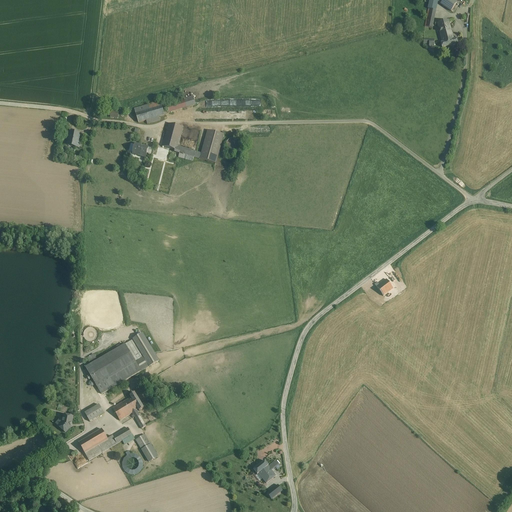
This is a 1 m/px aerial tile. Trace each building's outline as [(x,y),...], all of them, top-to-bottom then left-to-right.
[(437,0),(430,0),(428,9),(436,11),(438,0),(437,0)] [(456,3),(451,0),(443,0),(440,4),(442,5),(451,12),(457,3),(456,3)] [(436,11),(428,9),(425,27),(432,28),(436,11)] [(442,48),(455,45),(458,44),(456,39),(454,40),(449,21),(437,23),(442,43),(441,43),(442,48)] [(434,40),(424,40),(423,44),(429,44),(429,48),(434,48),(434,40)] [(185,99),(167,104),(169,112),(196,104),(195,101),(194,96),(185,99)] [(134,108),(136,114),(161,107),(161,106),(160,102),(160,100),(134,108)] [(161,107),(136,114),(139,123),(147,121),(152,119),(159,117),(165,115),(162,106),(161,107)] [(120,112),(111,111),(110,119),(119,120),(120,112)] [(183,128),(169,124),(162,149),(176,152),(178,147),(183,128)] [(224,135),(208,131),(202,153),(202,154),(200,159),(216,163),(224,135)] [(77,133),(71,132),(69,145),(76,146),(75,147),(79,148),(81,137),(76,136),(77,133)] [(239,148),(239,145),(239,143),(237,141),(235,139),(233,139),(230,139),(228,141),(227,143),(226,145),(227,148),(228,150),(230,151),(233,152),(235,151),(237,150),(239,148)] [(149,147),(136,144),(133,154),(146,157),(149,147)] [(196,152),(178,147),(176,152),(184,155),(183,158),(193,161),(194,157),(196,152)] [(176,152),(162,149),(161,153),(159,153),(157,159),(176,164),(177,157),(175,157),(176,152)] [(387,280),(380,285),(378,283),(375,285),(383,296),(393,289),(387,280)] [(159,361),(143,334),(133,340),(144,357),(135,362),(141,371),(159,361)] [(144,357),(133,340),(125,345),(135,362),(144,357)] [(125,345),(86,368),(102,395),(141,371),(135,362),(125,345)] [(144,408),(135,393),(130,396),(131,398),(138,409),(139,411),(144,408)] [(131,398),(113,408),(119,420),(132,413),(136,410),(138,409),(131,398)] [(99,405),(84,413),(89,421),(104,413),(99,405)] [(136,410),(132,413),(133,415),(132,416),(133,418),(134,417),(141,429),(145,427),(136,410)] [(72,416),(64,414),(62,421),(62,422),(59,419),(56,423),(59,425),(58,426),(65,432),(70,426),(72,416)] [(101,429),(78,442),(88,460),(101,452),(116,444),(116,443),(121,440),(131,435),(127,428),(121,431),(112,436),(107,439),(101,429)] [(131,435),(121,440),(123,444),(133,439),(131,435)] [(145,435),(136,440),(142,450),(150,445),(145,435)] [(150,445),(142,450),(149,462),(158,457),(150,445)] [(141,459),(139,456),(135,454),(131,454),(130,452),(126,453),(127,456),(124,459),(122,462),(122,466),(124,470),(127,473),(130,475),(135,475),(138,473),(141,470),(143,467),(143,463),(141,459)] [(265,462),(254,470),(257,474),(259,473),(266,483),(275,476),(271,471),(275,467),(277,470),(281,468),(279,465),(276,461),(268,467),(268,466),(265,462)] [(278,485),(272,490),(277,495),(283,491),(278,485)] [(272,490),(267,494),(271,499),(277,495),(272,490)]
